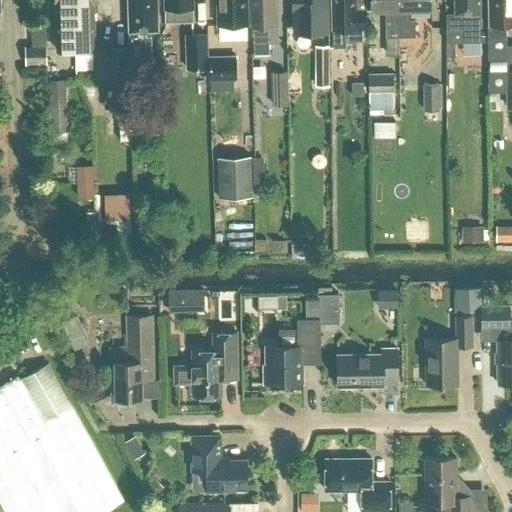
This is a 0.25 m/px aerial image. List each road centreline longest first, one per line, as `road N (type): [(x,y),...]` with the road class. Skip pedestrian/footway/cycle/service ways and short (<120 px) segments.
road 1 (residential): [(283,511),(283,427),(481,429),(508,488)]
road 2 (unknown): [(283,427),(134,423)]
